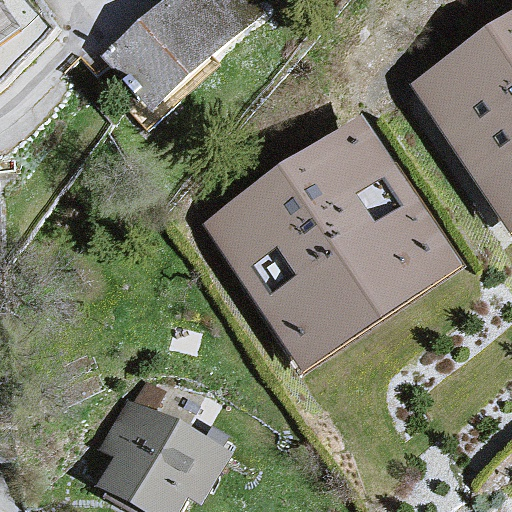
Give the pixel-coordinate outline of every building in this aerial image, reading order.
[(0,0),(0,23),(27,0),(0,0)] [(286,51),(238,0),(201,0),(127,70),(192,139),(286,51)] [(511,47),(432,103),(511,216),(511,47)] [(393,118),(230,236),(345,394),(508,276),(393,118)] [(225,511),(251,460),(138,406),(96,491),(138,511),(225,511)]
